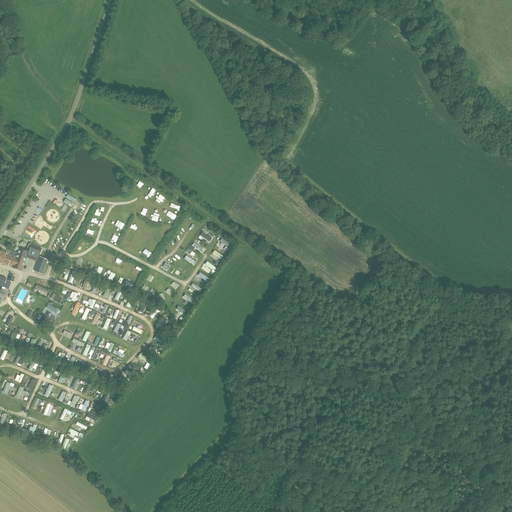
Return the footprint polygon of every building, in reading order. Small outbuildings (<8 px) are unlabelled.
[(71,194),(69,198),(77,203),(79,200),(71,194)] [(63,206),(73,212),(75,209),(65,202),(63,206)] [(34,239),(38,233),(31,228),(27,234),(34,239)] [(42,249),(29,244),(27,251),(29,252),(39,256),(42,249)] [(29,252),(20,248),(20,249),(18,253),(11,251),(10,255),(6,253),(7,253),(1,251),(0,254),(0,262),(6,265),(6,264),(13,267),(13,268),(22,271),(27,257),(29,252)] [(39,256),(29,252),(27,257),(37,261),(39,256)] [(48,260),(40,257),(35,271),(43,274),(48,260)] [(217,268),(208,262),(205,265),(214,271),(217,268)] [(37,290),(47,294),(49,288),(39,285),(37,290)] [(53,298),(59,300),(58,302),(62,304),(65,298),(56,293),(53,298)] [(80,305),(79,305),(77,304),(76,304),(72,314),(75,315),(80,305)] [(155,319),(162,312),(159,309),(152,316),(155,319)] [(105,328),(108,330),(113,320),(110,318),(105,328)] [(89,331),(84,340),(88,342),(93,332),(89,331)] [(94,358),(98,360),(103,350),(99,348),(94,358)] [(148,365),(150,362),(142,357),(140,359),(148,365)] [(88,430),(90,427),(79,421),(78,425),(88,430)]
